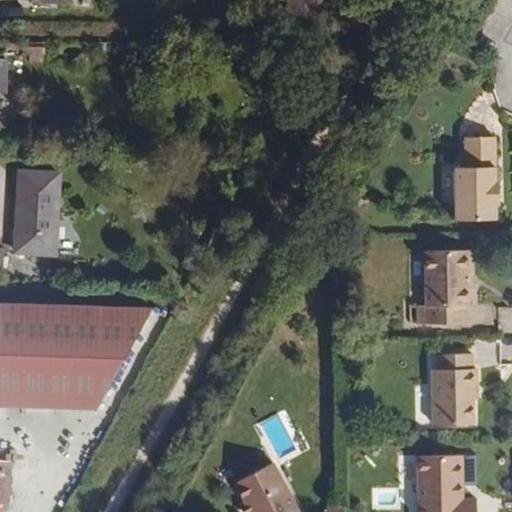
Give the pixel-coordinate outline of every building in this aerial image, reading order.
[(322,0),(290,0),(287,11),(317,19),(322,0)] [(458,165),(459,218),(498,217),(498,201),(500,201),(500,180),(497,180),(496,134),(467,135),(468,165),(458,165)] [(65,233),(65,154),(26,154),(26,232),(65,233)] [(0,261),(10,261),(10,236),(0,236),(0,261)] [(101,263),(102,242),(83,241),(83,263),(101,263)] [(475,271),(475,247),(427,248),(429,303),(420,303),(421,322),(467,320),(466,303),(472,303),(472,285),(471,271),(475,271)] [(0,395),(100,398),(151,301),(0,294),(0,395)] [(434,368),(435,423),(475,422),(474,399),(474,386),(478,386),(478,367),(474,367),(474,352),(439,353),(439,368),(434,368)] [(418,380),(419,425),(433,425),(432,379),(418,380)] [(2,470),(2,456),(2,444),(0,444),(0,495),(0,494),(13,494),(14,471),(2,470)] [(420,511),(477,511),(478,500),(464,500),(463,453),(419,454),(420,511)] [(14,471),(14,456),(2,456),(2,470),(14,471)] [(297,511),(275,468),(238,487),(250,511),(297,511)]
